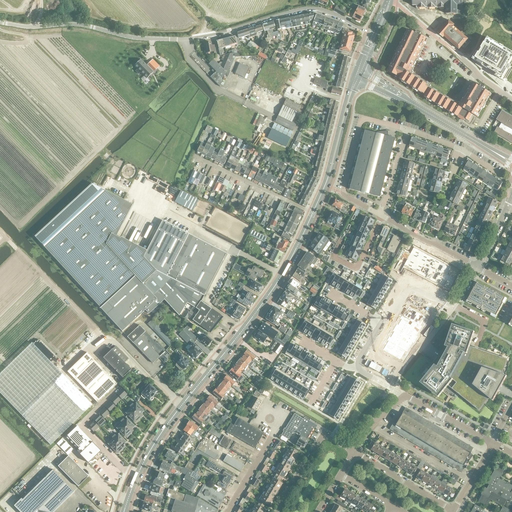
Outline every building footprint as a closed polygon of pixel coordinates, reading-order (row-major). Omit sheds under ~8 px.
[(412,0),(413,4),(413,6),(416,6),(416,8),(437,8),(437,14),(441,14),(441,15),(444,15),(444,14),(447,14),(458,14),(463,13),(463,5),(463,4),(466,4),(466,3),(471,2),(472,2),(473,1),(473,0),(412,0)] [(346,12),(340,9),(341,7),(336,5),(333,10),(344,16),(346,12)] [(353,10),(363,15),(366,10),(358,6),(356,5),(353,10)] [(359,21),(360,19),(363,15),(353,10),(350,9),(349,12),(348,12),(347,15),(350,17),(350,16),(357,20),(356,21),(359,22),(359,21)] [(317,26),(321,15),(316,13),(312,25),(317,26)] [(321,28),(325,17),(321,15),(317,26),(321,28)] [(325,17),(321,28),(326,30),(330,19),(325,17)] [(277,29),(282,29),(282,27),(286,26),(285,18),(275,20),(277,29)] [(330,19),(326,30),(330,31),(334,20),(330,19)] [(334,20),(330,31),(335,33),(339,22),(334,20)] [(461,46),(464,49),(470,42),(467,39),(468,39),(453,26),(454,25),(449,20),(438,32),(443,37),(444,36),(459,49),(461,46)] [(272,29),(275,28),(273,21),(267,23),(269,30),(271,36),(271,37),(276,36),(277,37),(276,39),(280,40),(281,38),(281,34),(280,34),(278,33),(277,31),(273,32),(272,29)] [(340,31),(342,27),(343,24),(339,22),(335,33),(339,34),(340,31)] [(269,30),(267,23),(262,24),(264,31),(267,31),(269,37),(265,38),(266,42),(269,41),(271,37),(271,36),(269,30)] [(254,27),(256,33),(263,31),(261,25),(254,27)] [(342,38),(343,38),(353,40),(354,33),(352,33),(348,31),(348,30),(345,29),(345,28),(342,27),(340,31),(340,32),(342,32),(342,33),(343,34),(342,38)] [(241,31),(243,37),(247,36),(248,38),(251,37),(250,35),(248,29),(241,31)] [(480,87),(478,86),(473,83),(460,105),(430,87),(431,85),(411,73),(427,38),(419,35),(420,33),(416,31),(415,33),(408,29),(401,44),(388,72),(400,77),(399,80),(422,93),(425,94),(424,96),(458,117),(464,121),(465,119),(469,121),(473,114),(477,116),(491,93),(484,89),(485,87),(481,85),(480,87)] [(240,44),(240,41),(237,36),(235,36),(229,38),(231,46),(237,44),(237,45),(240,44)] [(341,44),(351,47),(353,40),(343,38),(341,44)] [(511,53),(486,38),(471,61),(495,81),(496,79),(497,78),(502,81),(510,66),(511,63),(511,53)] [(225,47),(223,39),(216,41),(217,41),(219,49),(220,55),(223,55),(221,48),(225,47)] [(211,42),(204,43),(206,52),(212,51),(212,53),(216,53),(215,47),(212,47),(211,42)] [(349,54),(349,53),(351,47),(341,44),(339,51),(347,53),(349,54)] [(291,51),(288,50),(282,61),(285,63),(290,54),(291,51)] [(220,87),(221,84),(224,76),(227,78),(230,70),(235,58),(232,57),(233,56),(234,52),(232,53),(229,54),(226,54),(225,55),(222,63),(220,62),(218,64),(213,59),(209,64),(213,69),(212,70),(214,73),(210,77),(220,87)] [(158,68),(161,65),(155,58),(152,61),(151,62),(145,56),(139,62),(142,66),(139,68),(142,71),(145,69),(151,75),(157,68),(158,67),(158,68)] [(343,61),(342,60),(341,60),(340,62),(342,63),(341,65),(341,66),(348,68),(350,63),(342,61),(343,61)] [(238,62),(234,73),(245,78),(249,67),(238,62)] [(340,71),(347,73),(348,68),(341,66),(341,65),(339,65),(338,65),(337,70),(339,70),(340,71)] [(338,76),(345,78),(347,73),(340,71),(339,70),(337,70),(336,75),(338,76)] [(338,76),(336,75),(332,74),(331,79),(334,80),(337,80),(337,81),(344,83),(345,78),(338,76)] [(341,96),(342,90),(332,87),(332,88),(329,87),(329,86),(327,84),(328,82),(324,80),(321,79),(316,77),(313,83),(320,86),(319,86),(325,89),(332,90),(331,93),(341,96)] [(333,86),(340,88),(342,89),(344,83),(337,81),(337,80),(334,80),(333,84),(331,83),(331,86),(333,86)] [(338,106),(339,102),(330,99),(329,103),(326,103),(328,98),(323,95),(320,100),(323,101),(322,104),(325,105),(328,106),(330,106),(331,105),(338,106)] [(300,105),(286,99),(283,105),(275,122),(293,131),(296,124),(292,122),(297,112),(300,105)] [(511,115),(502,110),(496,120),(502,123),(499,128),(497,127),(494,132),(511,142),(511,115)] [(254,125),(258,127),(263,116),(260,114),(254,125)] [(259,132),(266,117),(263,116),(256,131),(259,132)] [(292,132),(274,123),(272,128),(290,137),(292,132)] [(205,131),(211,134),(214,129),(207,125),(205,131)] [(290,138),(271,129),(267,137),(286,147),(290,138)] [(364,130),(352,176),(349,189),(360,192),(368,194),(379,197),(385,176),(395,138),(386,136),(386,135),(387,131),(388,131),(376,132),(375,133),(364,130)] [(331,136),(323,134),(323,136),(319,135),(318,140),(329,143),(331,136)] [(415,148),(418,138),(416,137),(416,138),(412,137),(409,146),(415,148)] [(418,138),(415,148),(420,150),(423,141),(420,140),(421,139),(418,138)] [(235,146),(239,148),(240,147),(242,143),(243,141),(239,139),(238,142),(237,141),(235,146)] [(320,146),(327,148),(329,143),(318,140),(316,140),(315,142),(321,144),(320,146)] [(423,141),(420,150),(419,152),(425,154),(425,152),(429,142),(427,141),(426,142),(423,141)] [(197,151),(202,153),(206,144),(201,142),(197,151)] [(207,142),(206,144),(202,153),(206,156),(211,147),(212,144),(207,142)] [(431,154),(434,145),(431,144),(431,143),(429,142),(425,152),(431,154)] [(434,145),(431,154),(436,156),(440,146),(438,145),(437,146),(434,145)] [(440,146),(436,156),(441,158),(445,149),(442,148),(442,147),(440,146)] [(211,147),(206,156),(211,158),(214,151),(215,149),(211,147)] [(215,160),(220,162),(224,153),(225,151),(221,149),(219,151),(215,160)] [(445,149),(441,158),(447,160),(449,155),(451,155),(453,151),(447,149),(447,150),(445,149)] [(215,160),(219,151),(216,150),(215,152),(214,151),(211,158),(215,160)] [(228,155),(224,153),(220,162),(224,164),(228,155)] [(226,165),(230,168),(236,156),(231,154),(226,165)] [(236,156),(230,168),(235,170),(240,159),(236,156)] [(235,170),(239,172),(245,161),(245,160),(241,158),(240,159),(235,170)] [(469,172),(474,164),(472,163),(473,162),(468,159),(465,163),(467,164),(464,169),(469,172)] [(248,162),(245,161),(239,172),(244,174),(248,164),(249,163),(248,162)] [(403,166),(413,169),(415,163),(405,161),(405,164),(403,164),(403,166)] [(248,164),(244,174),(248,176),(254,163),(253,162),(251,166),(248,164)] [(256,172),(258,167),(259,165),(254,163),(248,176),(253,179),(256,172)] [(474,175),(479,166),(478,165),(477,166),(474,164),(469,172),(474,175)] [(403,172),(412,174),(413,169),(403,166),(402,168),(403,169),(403,172)] [(479,166),(474,175),(478,178),(484,170),(480,168),(481,167),(479,166)] [(445,171),(436,168),(434,174),(445,177),(445,175),(444,174),(445,171)] [(137,190),(145,172),(140,169),(131,187),(137,190)] [(257,174),(254,179),(259,182),(264,172),(259,169),(257,174)] [(484,170),(478,178),(483,181),(489,172),(487,171),(486,172),(484,170)] [(193,171),(190,176),(188,181),(193,183),(195,178),(194,177),(196,172),(193,171)] [(264,172),(259,182),(264,184),(268,174),(264,172)] [(488,184),(493,176),(490,175),(491,173),(489,172),(483,181),(488,184)] [(267,177),(264,184),(268,186),(273,176),(268,174),(267,177)] [(202,175),(199,182),(203,185),(204,184),(207,177),(202,175)] [(273,176),(268,186),(272,188),(277,178),(273,176)] [(491,189),(492,187),(493,188),(499,178),(497,177),(496,178),(493,176),(488,184),(487,187),(491,189)] [(161,190),(164,181),(154,177),(150,186),(161,190)] [(400,183),(409,185),(410,180),(400,177),(399,179),(400,180),(400,183)] [(281,182),(279,181),(280,179),(277,178),(276,182),(272,188),(277,190),(280,184),(281,182)] [(499,178),(493,188),(498,191),(503,183),(500,181),(500,180),(499,178)] [(456,184),(465,189),(468,183),(459,179),(458,183),(456,182),(456,184)] [(317,184),(308,180),(305,184),(315,189),(317,184)] [(431,185),(442,188),(442,186),(441,185),(442,182),(433,180),(431,185)] [(285,186),(286,184),(281,182),(280,184),(277,190),(282,193),(285,186)] [(305,184),(304,186),(302,185),(301,188),(312,193),(315,189),(305,184)] [(454,190),(463,194),(465,189),(456,184),(455,186),(456,187),(454,190)] [(429,191),(439,194),(440,190),(441,190),(442,188),(431,185),(429,191)] [(302,191),(301,193),(310,198),(312,193),(301,188),(300,190),(302,191)] [(407,191),(397,188),(396,190),(398,191),(397,194),(406,197),(407,191)] [(180,314),(184,307),(187,303),(196,308),(199,310),(192,320),(210,333),(223,317),(201,301),(204,295),(226,254),(163,220),(146,252),(116,236),(133,204),(105,190),(44,246),(101,308),(122,331),(145,310),(149,313),(164,299),(179,316),(180,314)] [(451,195),(460,199),(463,194),(454,190),(453,193),(452,193),(451,195)] [(192,211),(198,200),(181,191),(175,202),(192,211)] [(301,193),(300,193),(299,193),(298,195),(302,197),(301,199),(308,202),(310,198),(301,193)] [(460,199),(451,195),(450,197),(451,197),(449,201),(458,205),(460,199)] [(299,204),(306,207),(308,202),(301,199),(297,197),(296,200),(300,202),(299,204)] [(487,203),(497,207),(497,205),(496,205),(498,201),(489,197),(487,203)] [(343,213),(347,216),(348,214),(348,213),(345,211),(346,210),(341,207),(343,203),(335,199),(332,205),(340,210),(344,212),(343,213)] [(277,209),(281,212),(282,210),(284,206),(286,202),(281,200),(277,209)] [(284,206),(282,210),(287,209),(288,209),(293,211),(301,215),(303,211),(295,207),(286,202),(284,206)] [(415,208),(407,203),(405,206),(402,212),(411,217),(415,208)] [(484,208),(493,212),(494,209),(496,209),(497,207),(487,203),(484,208)] [(414,218),(416,219),(416,220),(419,221),(423,213),(424,210),(421,209),(421,207),(419,206),(414,218)] [(482,213),(492,218),(493,216),(491,215),(493,212),(484,208),(482,213)] [(285,214),(299,221),(301,216),(293,212),(292,214),(286,211),(285,214)] [(423,213),(419,221),(422,223),(423,222),(425,223),(430,213),(427,211),(426,214),(423,213)] [(433,227),(438,217),(433,215),(434,212),(431,211),(427,220),(430,221),(429,224),(431,225),(431,226),(433,227)] [(332,212),(327,220),(328,220),(327,222),(330,224),(331,222),(335,224),(334,227),(340,231),(344,224),(338,221),(341,216),(332,212)] [(479,218),(488,222),(490,219),(491,220),(492,218),(482,213),(479,218)] [(289,221),(297,225),(299,221),(285,214),(284,216),(290,219),(289,221)] [(363,216),(360,221),(372,226),(374,221),(371,219),(372,218),(368,216),(367,218),(363,216)] [(438,217),(433,227),(436,229),(437,228),(440,229),(441,226),(442,227),(446,217),(443,216),(442,219),(438,217)] [(477,223),(487,228),(488,226),(487,225),(488,222),(479,218),(477,223)] [(297,225),(289,221),(287,224),(281,221),(280,223),(294,230),(297,225)] [(360,221),(358,226),(370,231),(372,226),(360,221)] [(292,235),(294,230),(280,223),(276,222),(276,224),(277,224),(285,228),(284,231),(292,235)] [(449,234),(453,224),(448,222),(444,231),(448,232),(447,234),(449,234)] [(475,229),(483,233),(485,229),(486,230),(487,228),(477,223),(475,229)] [(453,224),(449,234),(451,235),(452,234),(455,236),(459,227),(453,224)] [(358,226),(356,230),(367,236),(369,231),(370,231),(358,226)] [(292,236),(275,227),(274,227),(273,229),(277,231),(277,232),(282,234),(281,237),(289,241),(292,236)] [(378,247),(382,249),(383,247),(386,242),(384,241),(389,230),(383,227),(379,235),(383,237),(381,239),(378,247)] [(472,234),(482,238),(483,236),(482,236),(483,233),(475,229),(472,234)] [(251,230),(249,235),(265,243),(268,238),(251,230)] [(354,235),(353,235),(365,241),(367,236),(356,230),(356,231),(358,232),(356,236),(354,235)] [(281,237),(274,233),(272,237),(278,240),(275,245),(276,245),(275,248),(283,252),(288,242),(281,238),(281,237)] [(315,238),(326,246),(329,241),(324,238),(325,237),(322,234),(321,235),(319,234),(315,238)] [(470,239),(478,243),(480,240),(481,240),(482,238),(472,234),(470,239)] [(353,235),(351,240),(363,246),(365,241),(353,235)] [(401,239),(394,235),(386,249),(394,253),(401,239)] [(315,238),(312,243),(322,250),(326,246),(315,238)] [(467,244),(477,249),(478,247),(477,246),(478,243),(470,239),(467,244)] [(351,240),(349,245),(361,251),(361,250),(360,250),(363,246),(351,240)] [(268,244),(265,243),(262,248),(273,253),(272,255),(270,254),(268,258),(270,259),(269,259),(278,263),(283,254),(274,249),(275,248),(268,245),(268,244)] [(322,250),(312,243),(309,247),(311,249),(310,250),(314,253),(315,251),(319,255),(322,250)] [(473,253),(475,250),(476,251),(477,249),(467,244),(465,243),(463,246),(466,247),(465,249),(473,253)] [(349,245),(347,250),(358,256),(361,251),(349,245)] [(414,246),(404,266),(449,290),(459,271),(414,246)] [(358,256),(347,250),(344,255),(349,258),(349,259),(352,261),(353,259),(356,260),(358,256)] [(503,255),(511,260),(511,258),(511,254),(505,251),(503,255)] [(314,265),(318,259),(315,257),(315,258),(307,252),(301,260),(309,266),(311,263),(314,265)] [(511,260),(503,255),(500,260),(507,264),(507,265),(511,267),(511,263),(510,262),(511,260)] [(310,271),(312,267),(309,266),(301,260),(297,266),(304,271),(304,270),(305,271),(307,269),(310,271)] [(240,273),(240,272),(245,275),(249,277),(254,280),(256,276),(260,278),(264,272),(254,266),(251,270),(248,269),(246,273),(239,270),(241,266),(235,263),(232,268),(240,273)] [(374,268),(384,275),(385,273),(385,271),(376,265),(374,268)] [(295,272),(304,279),(305,277),(304,276),(306,273),(298,267),(297,268),(296,271),(295,272)] [(304,279),(295,272),(294,274),(292,277),(300,283),(303,285),(306,281),(303,280),(304,279)] [(333,273),(329,279),(332,281),(330,284),(335,286),(340,277),(333,273)] [(384,276),(381,281),(389,285),(392,281),(384,276)] [(250,281),(250,282),(252,284),(250,287),(259,292),(262,286),(253,281),(254,280),(249,277),(248,280),(250,281)] [(340,277),(335,286),(339,289),(341,286),(343,288),(347,281),(340,277)] [(292,279),(289,284),(296,289),(298,287),(305,291),(306,289),(300,284),(292,279)] [(347,281),(343,288),(346,289),(344,292),(348,295),(354,286),(347,281)] [(381,281),(378,285),(386,290),(389,285),(381,281)] [(495,318),(503,303),(505,304),(507,299),(497,294),(498,293),(490,289),(478,283),(475,288),(475,287),(468,300),(472,303),(478,306),(481,308),(483,309),(486,310),(486,311),(491,314),(490,316),(495,318)] [(285,289),(295,296),(298,291),(296,289),(289,284),(285,289)] [(378,285),(375,290),(383,295),(386,290),(378,285)] [(354,286),(348,295),(353,297),(355,295),(357,296),(361,290),(354,286)] [(240,289),(240,290),(242,291),(240,295),(252,302),(255,298),(254,298),(255,296),(244,290),(244,289),(242,288),(241,287),(240,289)] [(282,295),(291,302),(293,299),(295,300),(297,298),(295,296),(295,297),(286,290),(285,292),(282,295)] [(375,290),(372,295),(380,299),(383,295),(375,290)] [(234,300),(237,302),(237,301),(248,307),(249,306),(250,306),(252,302),(240,295),(238,299),(236,297),(234,300)] [(291,302),(282,295),(282,296),(281,296),(279,298),(280,298),(279,299),(279,300),(277,302),(285,308),(285,307),(286,308),(287,307),(289,309),(291,306),(289,305),(291,302)] [(372,295),(370,299),(378,304),(380,299),(372,295)] [(318,298),(314,305),(321,309),(327,300),(322,297),(321,300),(318,298)] [(237,302),(234,300),(232,299),(230,302),(232,303),(233,304),(231,307),(242,314),(246,309),(236,303),(237,302)] [(370,299),(367,304),(375,309),(378,304),(370,299)] [(327,300),(321,309),(328,313),(332,307),(329,305),(331,302),(327,300)] [(332,307),(328,313),(335,317),(341,308),(336,305),(335,308),(332,307)] [(383,349),(387,351),(387,352),(387,351),(390,353),(392,354),(392,355),(392,354),(395,356),(399,359),(400,359),(402,355),(403,356),(404,356),(405,356),(405,355),(407,353),(407,352),(407,351),(406,351),(408,347),(409,347),(409,348),(409,347),(410,347),(412,343),(412,342),(413,343),(413,342),(415,339),(417,336),(416,335),(417,335),(419,331),(420,331),(420,330),(419,330),(421,326),(422,326),(423,326),(425,323),(425,322),(424,322),(424,321),(423,320),(425,317),(425,316),(421,314),(420,313),(420,314),(418,312),(417,312),(416,311),(415,310),(415,311),(413,309),(412,309),(408,306),(406,310),(404,309),(403,309),(403,310),(402,310),(401,312),(401,313),(401,314),(400,317),(399,317),(398,317),(398,318),(395,322),(395,323),(396,323),(396,324),(394,326),(394,327),(392,330),(391,330),(390,330),(388,334),(388,335),(388,336),(387,339),(386,339),(385,339),(383,342),(383,343),(383,344),(384,344),(385,345),(383,349),(383,348),(383,349)] [(187,309),(184,307),(180,314),(183,316),(187,319),(188,317),(190,318),(194,312),(196,309),(193,307),(191,310),(190,310),(188,308),(188,309),(187,309)] [(236,319),(237,318),(239,320),(242,314),(231,307),(230,310),(228,309),(226,312),(227,312),(226,313),(236,319)] [(274,307),(270,313),(278,318),(281,320),(285,315),(282,312),(274,307)] [(341,308),(335,317),(342,321),(346,315),(343,313),(345,311),(341,308)] [(288,313),(293,316),(299,320),(301,318),(290,310),(288,313)] [(278,318),(270,313),(266,318),(274,324),(277,327),(279,324),(276,321),(278,318)] [(157,326),(151,320),(147,324),(153,329),(157,326)] [(305,320),(301,327),(304,328),(302,331),(306,334),(312,325),(305,320)] [(357,320),(354,325),(362,330),(365,325),(357,320)] [(273,339),(277,343),(280,344),(283,346),(283,347),(286,342),(283,340),(282,340),(275,336),(277,332),(263,323),(258,329),(273,339)] [(183,329),(186,332),(192,326),(189,324),(183,329)] [(433,362),(433,363),(430,367),(428,369),(430,371),(425,378),(420,383),(438,397),(439,397),(443,392),(448,386),(459,394),(479,410),(489,398),(490,399),(493,401),(507,376),(502,374),(507,359),(494,354),(475,348),(470,346),(475,331),(453,324),(448,339),(447,340),(446,344),(445,347),(446,347),(433,362)] [(140,325),(127,337),(153,363),(165,352),(166,350),(158,342),(157,343),(156,341),(155,342),(145,331),(140,325)] [(168,337),(164,332),(157,325),(153,330),(168,346),(173,342),(168,337)] [(312,325),(306,334),(311,337),(312,334),(315,335),(319,329),(312,325)] [(354,325),(351,330),(359,335),(362,330),(354,325)] [(319,329),(315,335),(317,337),(316,340),(320,342),(326,333),(319,329)] [(195,343),(192,340),(188,335),(183,330),(178,334),(188,344),(188,345),(189,347),(190,346),(190,347),(187,350),(192,355),(192,357),(194,359),(195,359),(202,352),(194,344),(195,343)] [(351,330),(349,334),(357,339),(359,335),(351,330)] [(263,342),(266,338),(258,332),(257,333),(256,333),(254,336),(255,337),(263,342)] [(201,335),(201,334),(197,339),(200,342),(201,341),(207,346),(208,347),(211,344),(210,343),(212,341),(203,333),(201,335)] [(326,333),(320,342),(324,345),(326,342),(329,344),(333,337),(326,333)] [(349,334),(346,339),(354,344),(357,339),(349,334)] [(346,339),(343,344),(351,348),(354,344),(346,339)] [(32,343),(0,373),(0,392),(50,445),(92,404),(32,343)] [(272,351),(273,352),(277,354),(283,346),(277,343),(272,351)] [(289,346),(286,352),(293,356),(298,347),(294,344),(292,347),(289,346)] [(343,344),(340,348),(348,353),(351,348),(343,344)] [(125,362),(129,359),(116,345),(112,349),(108,345),(99,353),(123,378),(131,369),(125,362)] [(298,347),(293,356),(300,360),(304,354),(301,353),(303,350),(298,347)] [(340,348),(337,353),(345,358),(348,353),(340,348)] [(182,370),(183,369),(184,370),(188,365),(189,363),(188,362),(188,361),(185,358),(177,349),(174,351),(178,355),(177,355),(179,357),(178,357),(180,359),(177,362),(176,364),(175,365),(181,371),(182,370)] [(252,351),(251,353),(247,350),(243,354),(254,363),(255,364),(257,362),(254,360),(257,356),(252,351)] [(97,402),(117,383),(87,352),(67,371),(97,402)] [(304,354),(300,360),(307,365),(312,355),(308,353),(306,356),(304,354)] [(241,357),(239,359),(248,365),(252,369),(253,367),(251,365),(254,363),(243,354),(243,355),(242,357),(241,357)] [(312,355),(307,365),(311,367),(317,358),(312,355)] [(317,358),(311,367),(319,372),(322,365),(320,364),(321,361),(317,358)] [(237,362),(236,363),(251,375),(253,377),(255,374),(250,370),(250,371),(248,369),(246,367),(248,365),(239,359),(237,361),(237,362)] [(242,372),(243,373),(249,377),(251,375),(236,363),(234,365),(235,366),(233,368),(232,368),(241,375),(240,374),(242,372)] [(243,380),(243,379),(245,378),(241,375),(232,368),(233,368),(232,368),(231,369),(229,371),(229,372),(237,379),(236,380),(239,382),(241,379),(243,380)] [(275,370),(270,378),(275,381),(280,373),(275,370)] [(280,373),(275,381),(279,384),(284,376),(280,373)] [(224,378),(223,379),(223,380),(232,386),(238,391),(240,389),(237,386),(236,387),(233,385),(235,382),(227,375),(225,376),(224,377),(224,378)] [(284,376),(279,384),(284,387),(289,378),(284,376)] [(351,377),(348,382),(357,387),(360,382),(351,377)] [(289,378),(284,387),(289,390),(294,381),(289,378)] [(229,388),(231,386),(232,387),(232,386),(223,380),(221,383),(220,382),(219,384),(231,394),(233,392),(229,389),(230,389),(229,388)] [(294,381),(289,390),(293,392),(298,384),(294,381)] [(348,382),(345,387),(354,392),(357,387),(348,382)] [(231,394),(219,384),(218,385),(218,386),(216,389),(224,395),(225,395),(224,395),(226,393),(227,393),(230,395),(231,394)] [(298,384),(293,392),(298,395),(303,387),(298,384)] [(142,395),(141,396),(144,399),(146,397),(150,401),(151,400),(152,400),(153,399),(153,398),(153,397),(157,391),(149,385),(141,394),(142,395)] [(303,387),(298,395),(303,398),(308,390),(303,387)] [(345,387),(343,391),(351,397),(354,392),(345,387)] [(226,400),(228,398),(225,395),(224,395),(216,389),(216,388),(214,390),(213,391),(213,392),(212,393),(221,400),(223,397),(226,400)] [(122,398),(127,394),(122,389),(117,394),(122,398)] [(343,391),(340,396),(349,401),(351,397),(343,391)] [(111,400),(116,404),(120,400),(116,395),(111,400)] [(221,408),(217,405),(219,403),(210,395),(206,400),(207,400),(214,406),(215,407),(219,410),(221,408)] [(340,396),(337,401),(346,406),(349,401),(340,396)] [(261,401),(254,397),(248,406),(247,408),(251,411),(252,409),(255,410),(261,401)] [(215,407),(214,406),(207,400),(205,403),(204,402),(203,404),(211,411),(215,415),(217,413),(213,410),(215,407)] [(337,401),(334,405),(343,411),(346,406),(337,401)] [(111,402),(106,407),(110,411),(115,407),(111,402)] [(134,402),(129,406),(131,408),(139,416),(139,415),(143,411),(134,402)] [(199,409),(208,416),(209,414),(209,413),(211,411),(203,404),(199,409)] [(334,405),(332,410),(340,415),(343,411),(334,405)] [(104,417),(109,413),(104,408),(100,412),(104,417)] [(131,408),(127,412),(136,422),(141,417),(139,415),(139,416),(131,408)] [(210,417),(208,416),(199,409),(197,411),(198,411),(196,413),(195,413),(206,422),(210,417)] [(396,417),(389,429),(459,471),(467,459),(469,460),(472,455),(470,454),(472,449),(433,426),(420,418),(419,421),(408,415),(407,411),(405,409),(399,419),(396,417)] [(332,410),(329,415),(337,420),(340,415),(332,410)] [(208,424),(206,422),(195,413),(192,418),(201,425),(202,422),(206,425),(208,424)] [(294,413),(281,435),(288,439),(293,432),(295,433),(296,431),(300,433),(299,435),(300,436),(296,444),(297,444),(296,446),(296,447),(299,448),(300,446),(304,449),(308,441),(307,440),(315,426),(309,422),(308,423),(306,423),(302,421),(304,419),(294,413)] [(95,420),(100,425),(105,420),(100,416),(95,420)] [(125,417),(120,421),(122,423),(129,431),(134,426),(125,417)] [(231,424),(226,431),(255,448),(264,433),(238,417),(234,425),(231,424)] [(187,425),(196,432),(200,435),(202,433),(200,431),(202,428),(199,426),(198,427),(190,420),(186,425),(187,425)] [(94,431),(98,426),(94,422),(89,426),(94,431)] [(122,423),(117,428),(126,437),(131,432),(129,431),(122,423)] [(196,432),(187,425),(183,430),(192,436),(192,437),(193,437),(195,439),(197,437),(194,435),(196,432)] [(76,427),(68,435),(80,447),(79,448),(80,450),(81,449),(83,450),(80,453),(89,462),(101,450),(93,441),(91,443),(89,441),(91,439),(89,437),(88,438),(76,427)] [(231,448),(235,441),(224,435),(212,428),(208,432),(221,440),(219,444),(227,449),(228,446),(231,448)] [(183,436),(181,438),(189,443),(191,445),(194,441),(191,438),(192,437),(192,436),(183,430),(185,432),(184,434),(181,432),(180,434),(183,436)] [(116,433),(112,437),(111,437),(113,439),(121,447),(121,446),(125,442),(116,433)] [(187,447),(189,443),(181,438),(180,439),(177,438),(176,439),(187,447)] [(113,439),(109,443),(118,453),(123,448),(121,446),(121,447),(113,439)] [(184,451),(187,447),(176,439),(175,441),(177,443),(176,445),(184,451)] [(282,443),(277,440),(275,443),(273,447),(276,449),(278,445),(280,446),(282,443)] [(376,453),(380,445),(375,442),(372,440),(368,447),(371,449),(371,450),(376,453)] [(248,460),(248,459),(252,452),(235,441),(231,448),(230,449),(248,460)] [(64,451),(70,446),(66,442),(60,447),(64,451)] [(184,451),(176,445),(175,447),(172,445),(171,447),(181,454),(184,451)] [(208,447),(206,446),(205,445),(201,451),(216,460),(219,455),(207,448),(208,447)] [(380,445),(376,453),(381,456),(386,449),(380,445)] [(298,452),(290,447),(289,450),(288,449),(287,449),(284,454),(294,460),(297,455),(296,454),(298,452)] [(386,449),(381,456),(386,459),(391,452),(386,449)] [(169,450),(167,452),(166,453),(165,454),(165,456),(173,461),(177,454),(174,452),(173,453),(169,450)] [(391,452),(386,459),(390,461),(389,462),(391,463),(391,462),(392,462),(396,455),(391,452)] [(240,471),(244,465),(227,454),(223,461),(240,471)] [(281,461),(290,466),(294,460),(284,454),(282,457),(283,458),(281,461)] [(58,466),(78,486),(89,476),(69,455),(58,466)] [(396,455),(392,462),(395,464),(395,465),(396,466),(396,465),(397,465),(401,458),(396,455)] [(401,458),(397,465),(400,467),(400,468),(401,469),(402,468),(402,469),(406,461),(401,458)] [(235,476),(221,468),(222,468),(209,460),(206,465),(218,473),(224,476),(221,481),(219,480),(216,485),(223,490),(226,485),(228,486),(235,476)] [(419,464),(418,466),(421,468),(424,464),(429,467),(430,465),(421,460),(420,462),(419,464)] [(180,472),(182,468),(182,467),(178,465),(171,462),(170,464),(163,461),(161,463),(161,464),(160,465),(160,466),(160,467),(168,471),(171,472),(172,469),(174,470),(174,469),(180,472)] [(277,466),(287,472),(290,466),(281,461),(279,464),(278,463),(277,466)] [(406,461),(402,469),(405,470),(405,471),(406,472),(407,471),(407,472),(412,464),(406,461)] [(412,464),(407,472),(413,475),(414,472),(418,474),(420,470),(421,468),(418,466),(417,468),(412,464)] [(481,494),(482,495),(478,501),(487,506),(490,500),(503,507),(499,511),(511,511),(511,485),(499,478),(504,469),(497,465),(491,476),(488,475),(485,482),(489,485),(486,488),(484,487),(481,494)] [(274,474),(281,479),(282,477),(284,478),(287,472),(277,466),(274,471),(274,472),(275,472),(274,474)] [(256,475),(259,476),(262,472),(264,473),(266,470),(261,467),(259,470),(256,475)] [(196,468),(193,472),(191,476),(193,478),(199,469),(196,468)] [(21,498),(14,506),(20,511),(53,511),(54,511),(57,508),(74,491),(52,469),(22,499),(21,498)] [(190,491),(194,484),(196,480),(193,478),(192,479),(191,478),(191,477),(190,476),(193,472),(190,470),(189,470),(185,475),(186,475),(183,480),(184,481),(181,486),(190,491)] [(421,480),(426,473),(420,470),(418,474),(416,477),(416,478),(417,479),(418,478),(421,480)] [(156,476),(156,477),(166,481),(167,479),(164,478),(166,475),(157,471),(157,472),(156,472),(155,474),(156,475),(156,476)] [(426,473),(421,480),(421,481),(423,482),(423,481),(427,483),(431,476),(426,473)] [(269,482),(279,488),(282,483),(280,481),(281,479),(274,474),(272,477),(269,482)] [(431,476),(427,483),(426,484),(428,485),(428,484),(432,486),(436,479),(431,476)] [(165,484),(166,482),(166,481),(156,477),(155,479),(154,479),(154,480),(154,479),(153,480),(152,482),(153,483),(161,486),(162,483),(165,484)] [(436,479),(432,486),(431,487),(433,488),(433,487),(437,489),(441,482),(436,479)] [(267,489),(276,494),(279,488),(269,482),(268,485),(268,486),(267,489)] [(441,482),(437,489),(442,493),(446,485),(441,482)] [(194,491),(198,493),(198,494),(196,493),(195,494),(218,508),(222,502),(220,501),(221,500),(222,499),(225,496),(204,483),(202,487),(198,484),(194,491)] [(150,484),(149,484),(148,486),(149,486),(148,490),(157,493),(159,493),(160,489),(158,489),(158,487),(150,484)] [(446,485),(442,493),(448,496),(452,489),(446,485)] [(186,495),(179,493),(176,492),(176,491),(168,489),(167,493),(171,495),(170,498),(175,499),(171,511),(172,511),(173,511),(194,511),(199,498),(186,494),(186,495)] [(262,494),(272,500),(276,494),(267,489),(265,492),(264,492),(262,494)] [(346,499),(350,492),(344,489),(340,496),(346,499)] [(350,492),(346,499),(351,502),(355,495),(350,492)] [(240,502),(243,504),(245,499),(248,500),(249,497),(244,494),(242,497),(243,497),(240,502)] [(258,502),(265,506),(266,504),(269,506),(272,500),(262,494),(259,499),(260,500),(258,502)] [(160,503),(162,498),(151,495),(151,496),(146,495),(145,496),(145,497),(144,499),(144,501),(153,503),(153,501),(160,503)] [(355,495),(351,502),(356,505),(361,498),(355,495)] [(194,511),(173,511),(172,511),(171,511),(216,511),(217,510),(199,498),(194,511)] [(361,498),(356,505),(362,509),(366,502),(366,501),(364,499),(363,500),(361,498)] [(158,510),(159,507),(152,505),(143,502),(141,508),(141,509),(146,510),(146,511),(148,511),(149,511),(150,511),(151,511),(152,508),(158,510)] [(251,508),(257,511),(262,511),(264,509),(265,506),(258,502),(257,505),(255,504),(254,503),(251,508)] [(366,502),(362,509),(367,511),(372,505),(366,502)]
